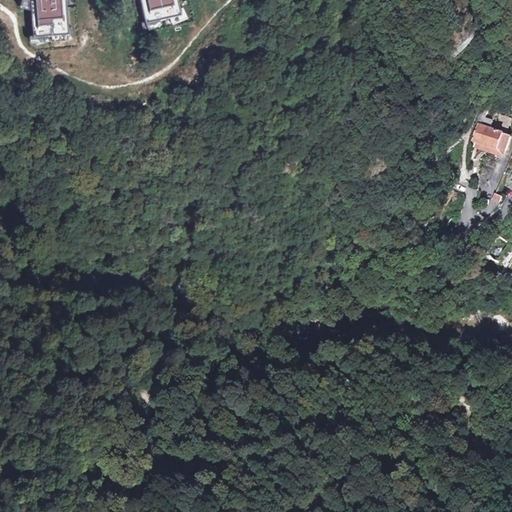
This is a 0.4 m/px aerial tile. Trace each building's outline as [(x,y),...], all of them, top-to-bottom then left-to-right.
[(16,0),(17,10),(28,45),(78,50),(75,0),(16,0)] [(140,0),(146,28),(182,19),(178,0),(140,0)] [(481,111),(477,124),(493,129),(495,122),(487,119),(490,110),(482,108),(481,111)] [(496,130),(506,134),(511,119),(501,116),(496,130)] [(511,135),(506,134),(496,130),(493,129),(477,124),(476,127),(477,127),(473,139),(501,149),(506,150),(509,151),(511,142),(511,135)] [(499,154),(501,149),(473,139),(472,143),(473,144),(499,154)]
